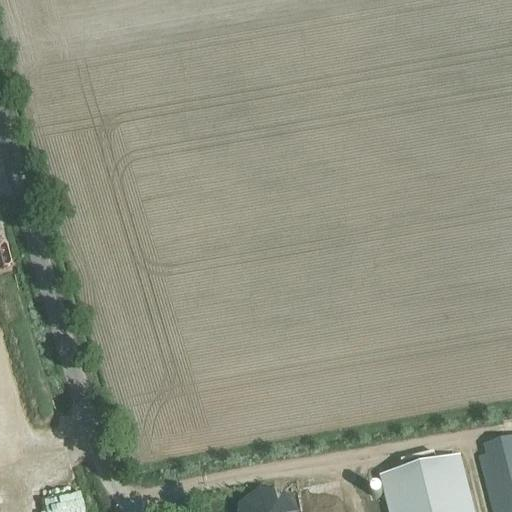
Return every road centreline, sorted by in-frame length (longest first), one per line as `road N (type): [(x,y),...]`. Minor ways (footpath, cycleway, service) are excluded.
road 1 (unclassified): [(130,511),(82,401),(0,118)]
road 2 (unknown): [(113,483),(511,420)]
